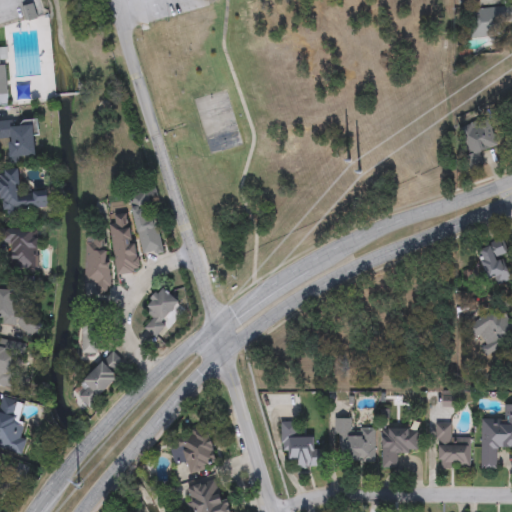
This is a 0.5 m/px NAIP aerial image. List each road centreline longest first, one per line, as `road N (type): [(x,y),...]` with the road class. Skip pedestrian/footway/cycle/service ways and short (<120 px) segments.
road 1 (tertiary): [(511,183),(367,235),(217,326),(156,374),(40,511)]
road 2 (tertiary): [(85,511),(223,352),(339,281),(511,197)]
road 3 (residential): [(271,502),(511,501)]
road 4 (tertiary): [(273,511),(217,326)]
road 5 (residential): [(156,374),(132,334),(135,303),(160,270),(198,255)]
